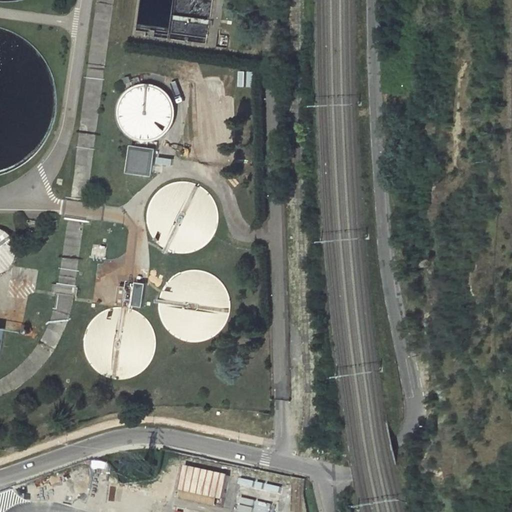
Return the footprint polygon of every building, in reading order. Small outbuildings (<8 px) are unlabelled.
[(206,46),(212,0),(139,0),(134,37),(206,46)] [(0,174),(16,170),(35,156),(52,131),(57,105),(52,75),(37,51),(11,33),(0,30),(0,174)] [(127,69),(124,62),(117,65),(116,61),(107,65),(111,75),(127,69)] [(112,79),(109,83),(108,85),(106,91),(106,97),(106,100),(107,106),(109,110),(112,115),(116,119),(121,122),(127,124),(132,125),(138,125),(144,123),(149,120),(154,117),(156,114),(159,108),(161,105),(162,99),(162,93),(160,87),(158,82),(154,77),(151,75),(146,72),(143,70),(137,69),(131,69),(125,70),(122,71),(117,75),(112,79)] [(144,132),(124,130),(119,129),(115,156),(141,160),(144,132)] [(205,202),(205,195),(204,192),(203,188),(200,181),(195,175),(190,170),(185,168),(179,165),(171,164),(164,164),(157,166),(152,169),(146,173),(141,178),(139,182),(136,189),(134,197),(135,204),(136,211),(140,218),(144,224),(150,228),(154,231),(161,233),(168,235),(176,234),(180,233),(187,230),(193,226),(198,220),(202,214),(204,207),(205,202)] [(7,243),(8,238),(8,237),(8,232),(8,229),(6,225),(3,221),(0,217),(0,252),(3,250),(6,246),(7,243)] [(203,257),(196,253),(194,252),(187,251),(179,251),(172,252),(168,254),(161,258),(156,263),(153,267),(150,274),(148,278),(147,286),(148,293),(150,300),(154,307),(159,312),(163,315),(169,319),(176,321),(184,321),(191,320),(196,319),(202,315),(208,311),(211,307),(215,301),(217,294),(218,286),(218,279),(215,272),(213,267),(209,262),(203,257)] [(136,254),(130,253),(129,265),(126,264),(126,267),(121,267),(121,269),(109,267),(107,286),(116,287),(116,288),(122,290),(123,288),(135,290),(138,266),(135,265),(136,254)] [(86,297),(81,303),(80,305),(77,311),(75,319),(75,326),(75,331),(77,338),(80,342),(84,348),(90,353),(96,357),(103,359),(111,359),(118,358),(125,356),(132,352),(135,349),(140,343),(143,336),(145,329),(145,324),(145,317),(143,310),(140,305),(136,299),(130,294),(124,291),(116,289),(109,288),(104,289),(99,290),(92,293),(86,297)] [(177,492),(221,502),(224,484),(181,474),(177,492)] [(221,502),(177,492),(175,501),(219,511),(221,502)]
